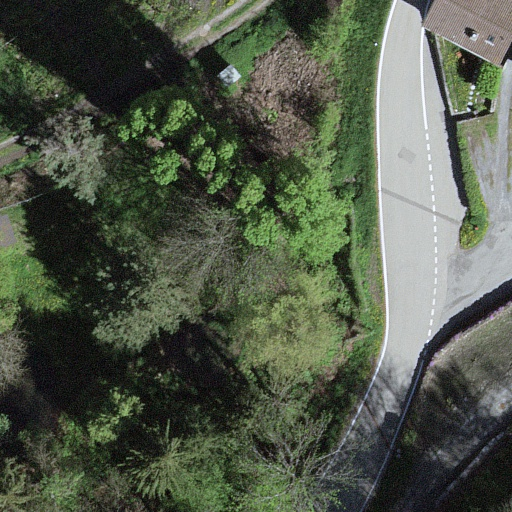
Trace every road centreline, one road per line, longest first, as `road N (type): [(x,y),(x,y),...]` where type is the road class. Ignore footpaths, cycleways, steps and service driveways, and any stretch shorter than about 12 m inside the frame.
road 1 (residential): [(423,0),(404,54),(426,202),(427,305)]
road 2 (unclassified): [(427,305),(382,392),(337,511)]
road 3 (residential): [(511,420),(358,511)]
